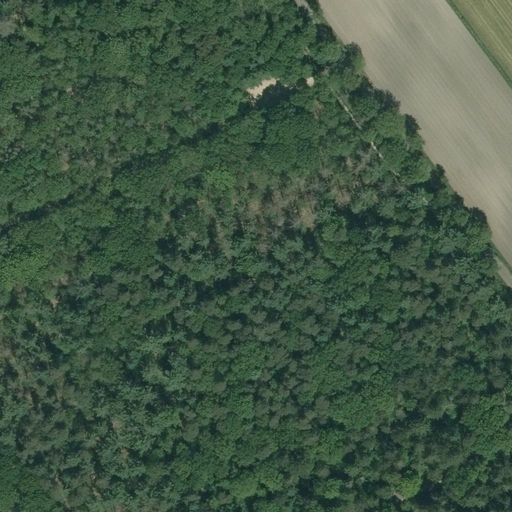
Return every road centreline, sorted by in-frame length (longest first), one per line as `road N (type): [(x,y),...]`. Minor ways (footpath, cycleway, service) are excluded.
road 1 (track): [(0,227),(322,76),(342,59)]
road 2 (unclassified): [(511,284),(298,0)]
road 3 (unclassified): [(367,511),(511,436)]
